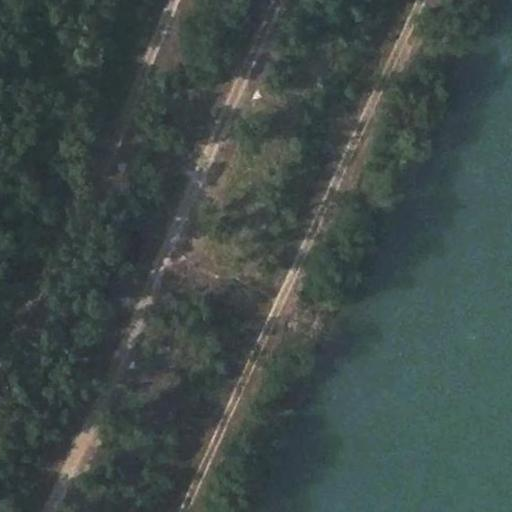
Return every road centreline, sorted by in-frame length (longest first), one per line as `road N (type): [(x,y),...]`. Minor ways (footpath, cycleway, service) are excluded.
road 1 (track): [(182,511),(418,0)]
road 2 (track): [(279,0),(47,511)]
road 3 (track): [(0,381),(178,0)]
